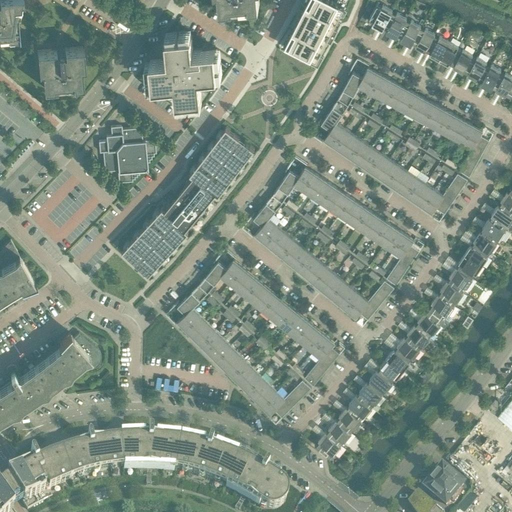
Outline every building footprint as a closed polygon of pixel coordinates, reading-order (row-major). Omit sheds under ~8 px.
[(0,0),(0,37),(8,37),(19,36),(17,14),(19,14),(21,0),(0,0)] [(335,0),(306,0),(285,43),(317,59),(345,5),(335,0)] [(382,28),(392,9),(383,4),(382,5),(377,3),(378,1),(367,20),(368,20),(369,18),(377,23),(376,24),(382,28)] [(396,35),(406,17),(397,12),(396,13),(392,11),(392,9),(382,28),(383,26),(391,30),(390,32),(396,35)] [(410,43),(421,25),(411,19),(410,21),(406,19),(407,17),(406,17),(396,35),(397,36),(397,34),(405,38),(404,40),(410,43)] [(425,51),(435,32),(425,27),(424,29),(420,26),(421,25),(410,43),(411,43),(412,42),(419,46),(418,48),(425,51)] [(439,59),(449,40),(440,35),(439,37),(434,34),(435,33),(435,32),(425,51),(426,50),(433,54),(433,55),(439,59)] [(162,59),(150,60),(153,86),(174,83),(175,86),(176,100),(202,98),(200,76),(218,74),(215,49),(202,50),(193,51),(193,49),(191,34),(166,36),(167,47),(161,48),(162,59)] [(453,67),(463,48),(462,49),(458,47),(459,45),(449,40),(439,59),(445,62),(446,61),(449,62),(454,65),(453,66),(453,67)] [(83,84),(82,66),(85,66),(83,46),(65,47),(65,50),(63,50),(62,48),(58,49),(58,51),(53,51),(51,48),(37,50),(39,70),(42,69),(44,87),(55,86),(54,83),(72,81),(73,85),(83,84)] [(467,74),(477,56),(476,57),(472,55),(473,53),(463,48),(453,67),(459,70),(460,69),(468,73),(467,74)] [(481,82),(492,64),(491,63),(490,65),(486,63),(487,61),(477,56),(467,74),(474,78),(474,76),(478,78),(482,80),(481,82)] [(501,80),(506,71),(505,73),(500,70),(501,69),(492,64),(481,82),(488,86),(489,84),(492,86),(491,87),(496,90),(501,80)] [(358,85),(359,85),(368,90),(379,72),(368,66),(362,76),(358,85)] [(358,85),(362,76),(353,71),(339,96),(349,102),(359,85),(358,85)] [(510,98),(511,94),(511,74),(506,71),(501,80),(496,90),(502,93),(505,95),(506,94),(510,96),(509,98),(510,98)] [(378,96),(388,77),(379,72),(368,90),(378,96)] [(387,101),(398,82),(388,77),(378,96),(387,101)] [(397,106),(407,87),(398,82),(387,101),(397,106)] [(406,111),(417,93),(407,87),(397,106),(406,111)] [(416,117),(426,98),(417,93),(406,111),(416,117)] [(425,122),(436,103),(426,98),(416,117),(425,122)] [(336,121),(337,121),(348,105),(337,99),(321,123),(330,129),(336,121)] [(435,127),(445,108),(436,103),(425,122),(435,127)] [(445,132),(455,114),(445,108),(435,127),(445,132)] [(454,138),(464,119),(455,114),(445,132),(454,138)] [(464,143),(474,124),(464,119),(454,138),(464,143)] [(336,121),(330,129),(324,138),(333,145),(345,127),(337,121),(336,121)] [(156,150),(154,137),(144,138),(144,139),(142,139),(141,126),(121,127),(121,124),(110,125),(111,133),(106,134),(106,139),(98,140),(100,150),(102,150),(104,170),(118,168),(118,170),(119,181),(132,179),(132,177),(135,177),(134,174),(137,174),(136,172),(139,171),(139,169),(148,168),(147,158),(149,158),(149,155),(151,155),(151,153),(154,152),(153,150),(156,150)] [(473,148),(480,134),(483,129),(474,124),(464,143),(472,147),(473,148)] [(162,206),(122,249),(149,273),(189,230),(186,227),(215,192),(218,194),(254,147),(226,126),(190,172),(193,175),(165,208),(162,206)] [(342,151),(354,133),(345,127),(333,145),(342,151)] [(351,157),(363,140),(354,133),(342,151),(351,157)] [(459,170),(469,176),(489,140),(480,134),(473,148),(472,147),(459,170)] [(361,163),(372,146),(363,140),(351,157),(361,163)] [(370,169),(381,152),(372,146),(361,163),(370,169)] [(379,175),(390,158),(381,152),(370,169),(379,175)] [(388,182),(399,164),(390,158),(379,175),(388,182)] [(397,188),(408,170),(399,164),(388,182),(397,188)] [(295,183),(303,188),(315,172),(305,165),(299,175),(294,182),(295,183)] [(294,182),(299,175),(290,169),(274,193),(283,200),(295,183),(294,182)] [(405,194),(417,176),(408,170),(397,188),(405,194)] [(312,195),(324,178),(315,172),(303,188),(312,195)] [(436,207),(444,213),(468,179),(458,172),(443,194),(444,194),(436,207)] [(414,200),(426,182),(417,176),(405,194),(414,200)] [(321,201),(333,184),(324,178),(312,195),(321,201)] [(423,206),(435,188),(426,182),(414,200),(423,206)] [(330,207),(342,190),(333,184),(321,201),(330,207)] [(511,186),(510,185),(510,186),(511,187),(508,191),(507,190),(501,199),(511,206),(511,186)] [(435,188),(423,206),(432,212),(436,207),(444,194),(443,194),(435,188)] [(339,213),(351,196),(342,190),(330,207),(339,213)] [(268,217),(269,217),(282,202),(272,195),(254,217),(262,224),(268,217)] [(348,219),(360,202),(351,196),(339,213),(348,219)] [(511,206),(501,199),(502,200),(499,205),(498,204),(492,212),(509,224),(511,220),(511,206)] [(357,225),(369,208),(360,202),(348,219),(357,225)] [(366,232),(378,214),(369,208),(357,225),(366,232)] [(505,228),(507,224),(509,225),(509,224),(492,212),(491,213),(493,214),(490,218),(489,217),(483,226),(500,238),(506,229),(505,228)] [(375,238),(387,220),(378,214),(366,232),(375,238)] [(255,233),(264,241),(277,224),(269,217),(268,217),(262,224),(255,233)] [(384,244),(396,227),(387,220),(375,238),(384,244)] [(272,247),(286,231),(277,224),(264,241),(272,247)] [(496,241),(498,237),(500,238),(483,226),(482,226),(484,227),(481,231),(480,230),(474,239),(491,251),(497,242),(496,241)] [(393,250),(405,233),(396,227),(384,244),(393,250)] [(281,254),(294,238),(286,231),(272,247),(281,254)] [(402,256),(411,244),(414,239),(405,233),(393,250),(401,256),(402,256)] [(0,295),(13,287),(19,284),(21,288),(35,282),(10,238),(0,248),(0,295)] [(289,261),(302,245),(294,238),(281,254),(289,261)] [(486,255),(489,250),(491,252),(491,251),(474,239),(473,240),(475,241),(472,245),(470,244),(464,253),(482,265),(488,256),(486,255)] [(387,277),(396,284),(420,250),(411,244),(402,256),(401,256),(387,277)] [(297,268),(311,252),(302,245),(289,261),(297,268)] [(306,275),(319,259),(311,252),(297,268),(306,275)] [(476,274),(482,265),(464,253),(460,259),(458,262),(460,263),(457,267),(456,266),(455,266),(473,278),(471,277),(474,273),(476,274)] [(229,282),(242,265),(234,258),(227,267),(220,275),(221,275),(229,282)] [(314,282),(328,266),(319,259),(306,275),(314,282)] [(200,282),(209,290),(221,275),(220,275),(227,267),(218,260),(200,282)] [(237,288),(251,272),(242,265),(229,282),(237,288)] [(322,289),(336,273),(328,266),(314,282),(322,289)] [(467,287),(473,278),(455,266),(449,275),(451,276),(448,280),(446,279),(464,291),(462,290),(465,286),(467,287)] [(246,295),(259,279),(251,272),(237,288),(246,295)] [(331,296),(344,279),(336,273),(322,289),(331,296)] [(254,302),(268,286),(259,279),(246,295),(254,302)] [(339,303),(353,286),(344,279),(331,296),(339,303)] [(360,312),(368,319),(394,287),(385,279),(368,299),(369,300),(360,312)] [(458,300),(464,291),(446,279),(442,285),(440,288),(442,289),(439,294),(437,293),(455,305),(455,304),(453,304),(456,299),(458,300)] [(192,306),(193,307),(207,293),(198,284),(178,305),(185,313),(192,306)] [(262,309),(276,293),(268,286),(254,302),(262,309)] [(348,310),(361,293),(353,286),(339,303),(348,310)] [(271,316),(284,300),(276,293),(262,309),(271,316)] [(361,293),(348,310),(356,316),(360,312),(369,300),(368,299),(361,293)] [(449,314),(455,305),(437,293),(433,299),(431,302),(432,303),(430,307),(428,306),(445,319),(449,321),(452,316),(449,314)] [(279,323),(293,307),(284,300),(271,316),(279,323)] [(177,320),(185,328),(200,314),(193,307),(192,306),(185,313),(177,320)] [(440,323),(443,318),(445,319),(428,306),(428,307),(429,308),(426,312),(425,310),(418,319),(434,332),(441,324),(440,323)] [(288,330),(301,313),(293,307),(279,323),(288,330)] [(296,337),(309,320),(301,313),(288,330),(296,337)] [(193,336),(208,321),(200,314),(185,328),(193,336)] [(438,335),(434,332),(418,319),(419,320),(416,324),(414,323),(407,331),(424,345),(429,339),(430,340),(434,339),(438,335)] [(304,344),(318,327),(309,320),(296,337),(304,344)] [(201,344),(215,329),(208,321),(193,336),(201,344)] [(313,351),(326,334),(318,327),(304,344),(313,351)] [(208,351),(223,336),(215,329),(201,344),(208,351)] [(75,373),(84,366),(87,367),(91,367),(94,366),(96,365),(98,364),(99,362),(100,360),(101,358),(101,355),(101,352),(99,349),(97,346),(78,331),(73,336),(69,332),(60,343),(63,346),(53,354),(42,362),(32,370),(21,377),(20,374),(17,373),(15,371),(18,369),(16,366),(16,365),(14,364),(13,364),(12,364),(10,364),(7,366),(7,367),(6,368),(6,370),(6,371),(7,372),(9,375),(12,373),(13,376),(13,378),(0,386),(0,418),(12,411),(18,410),(22,405),(29,400),(28,399),(33,396),(36,400),(64,380),(68,385),(76,374),(75,373)] [(419,348),(422,344),(424,345),(407,331),(407,332),(409,333),(405,337),(404,335),(397,344),(414,357),(420,349),(419,348)] [(322,358),(331,346),(335,342),(326,334),(313,351),(321,357),(322,358)] [(216,359),(231,344),(223,336),(208,351),(216,359)] [(224,367),(239,352),(231,344),(216,359),(224,367)] [(414,357),(397,344),(398,345),(395,349),(394,348),(387,356),(403,370),(410,361),(409,360),(412,356),(413,357),(414,357)] [(304,377),(313,385),(340,353),(331,346),(322,358),(321,357),(304,377)] [(231,374),(246,359),(239,352),(224,367),(231,374)] [(403,370),(387,356),(382,362),(380,365),(381,366),(378,370),(377,368),(377,369),(393,382),(392,381),(395,377),(396,378),(403,370)] [(239,382),(254,367),(246,359),(231,374),(239,382)] [(247,390),(262,375),(254,367),(239,382),(247,390)] [(386,390),(393,382),(377,369),(372,374),(370,377),(371,378),(368,382),(367,381),(366,381),(383,395),(383,394),(381,393),(385,389),(386,390)] [(255,397),(270,382),(262,375),(247,390),(255,397)] [(274,409),(282,417),(311,387),(302,379),(284,397),(285,398),(274,409)] [(376,403),(383,395),(366,381),(362,387),(359,390),(361,391),(358,395),(356,393),(356,394),(372,407),(373,407),(371,406),(374,402),(376,403)] [(262,405),(277,390),(270,382),(255,397),(262,405)] [(285,398),(284,397),(277,390),(262,405),(270,413),(274,409),(285,398)] [(372,407),(356,394),(352,398),(349,402),(351,403),(347,407),(346,406),(362,420),(362,419),(361,418),(364,414),(366,415),(372,407)] [(488,407),(496,415),(504,406),(495,399),(488,407)] [(362,420),(346,406),(341,412),(339,414),(340,416),(337,420),(336,418),(335,419),(352,432),(351,431),(354,427),(355,428),(362,420)] [(511,406),(502,419),(511,427),(511,406)] [(352,432),(335,419),(331,424),(329,427),(330,428),(327,432),(325,431),(342,445),(342,444),(340,443),(343,439),(345,440),(352,432)] [(224,454),(217,451),(211,449),(212,445),(212,444),(212,443),(211,442),(210,442),(209,442),(209,443),(205,439),(204,440),(203,442),(202,447),(193,445),(193,444),(179,442),(165,440),(151,439),(152,435),(152,434),(151,433),(150,433),(150,432),(149,433),(148,433),(144,431),(143,432),(143,434),(142,439),(134,439),(119,439),(105,441),(105,442),(92,444),(91,439),(90,438),(89,438),(88,438),(87,439),(82,438),(82,440),(82,441),(83,446),(75,448),(74,448),(61,452),(48,457),(48,458),(35,463),(33,459),(33,458),(32,458),(31,458),(30,458),(30,459),(29,460),(24,459),(24,461),(25,463),(27,467),(18,472),(19,473),(8,479),(7,479),(22,503),(27,510),(37,504),(47,499),(52,496),(49,490),(60,485),(71,481),(82,477),(94,474),(99,473),(110,471),(122,470),(133,469),(146,469),(151,469),(164,470),(175,472),(187,474),(198,477),(203,478),(214,482),(225,486),(235,491),(247,497),(250,499),(261,506),(265,508),(265,507),(266,508),(269,508),(271,509),(274,509),(276,508),(278,507),(281,506),(283,504),(284,502),(285,500),(286,498),(286,495),(286,493),(286,490),(285,488),(283,486),(282,484),(270,476),(265,473),(268,469),(268,468),(268,467),(267,466),(266,466),(265,466),(263,462),(261,463),(260,464),(257,469),(250,465),(250,464),(237,458),(225,453),(224,453),(224,454)] [(335,453),(342,445),(325,431),(318,440),(320,441),(316,445),(315,443),(315,444),(331,457),(330,456),(333,452),(335,453)] [(350,469),(341,461),(337,466),(346,474),(350,469)] [(459,491),(463,485),(451,475),(452,473),(444,467),(437,476),(438,477),(434,482),(432,481),(425,490),(433,497),(434,495),(446,506),(451,500),(453,502),(461,492),(459,491)] [(0,511),(13,511),(12,510),(0,493),(0,511)] [(441,511),(419,493),(418,493),(419,494),(418,495),(417,494),(408,505),(413,511),(441,511)] [(470,493),(454,511),(466,511),(477,499),(470,493)]
